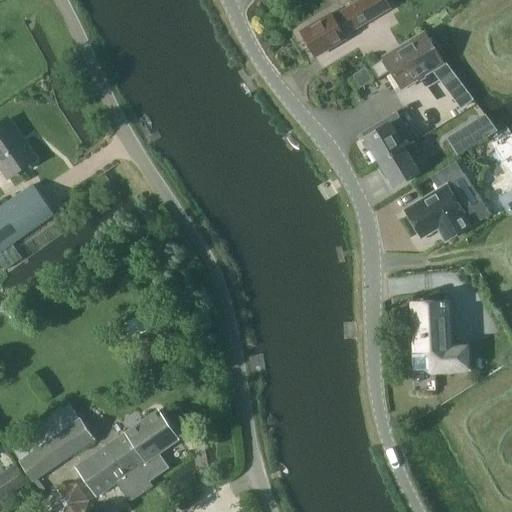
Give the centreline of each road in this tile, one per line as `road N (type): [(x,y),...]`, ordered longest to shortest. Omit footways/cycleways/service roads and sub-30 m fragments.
road 1 (unclassified): [(419,511),(383,424),(366,222),(331,148),(283,94),(229,0)]
road 2 (unclassified): [(272,511),(211,266),(134,150),(61,0)]
road 3 (track): [(511,307),(484,255),(368,263)]
